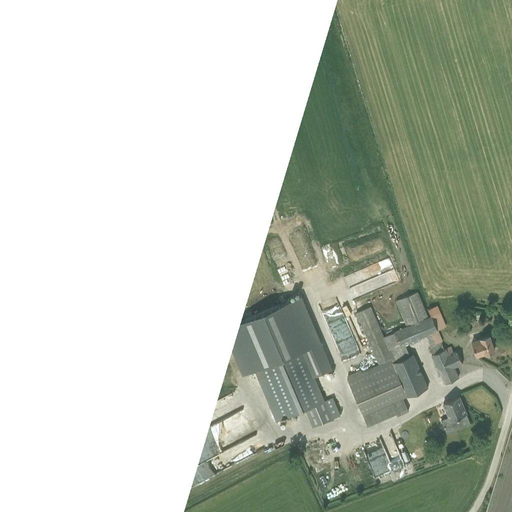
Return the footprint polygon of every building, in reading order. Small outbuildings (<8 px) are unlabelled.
[(352,290),(354,299),(375,293),(372,285),(352,290)] [(379,363),(347,376),(366,423),(404,408),(399,397),(428,385),(414,352),(393,361),(389,351),(424,337),(442,382),(457,376),(451,362),(462,357),(459,351),(448,355),(437,327),(444,325),(437,307),(425,312),(418,294),(400,301),(408,321),(382,332),(373,310),(359,315),(379,363)] [(321,342),(302,296),(223,329),(243,375),(321,342)] [(488,335),(469,341),(475,359),(494,352),(488,335)] [(321,342),(254,371),(276,421),(305,409),(312,427),(341,415),(333,397),(325,400),(315,376),(333,368),(321,342)] [(458,397),(440,405),(446,418),(440,421),(445,434),(469,424),(458,397)] [(398,433),(384,439),(388,449),(402,443),(398,433)] [(341,495),(347,492),(341,479),(326,485),(333,500),(342,496),(341,495)]
